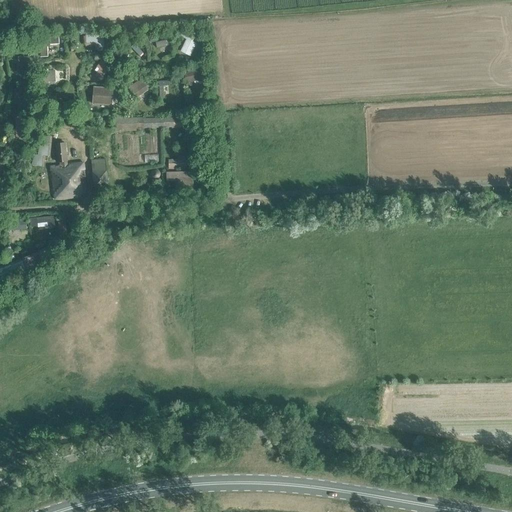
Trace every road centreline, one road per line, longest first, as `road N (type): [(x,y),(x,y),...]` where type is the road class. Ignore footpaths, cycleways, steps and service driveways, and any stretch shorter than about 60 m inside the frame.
road 1 (unclassified): [(511,184),(79,210)]
road 2 (track): [(10,0),(27,25),(419,0)]
road 3 (primary): [(459,511),(228,482),(57,511)]
